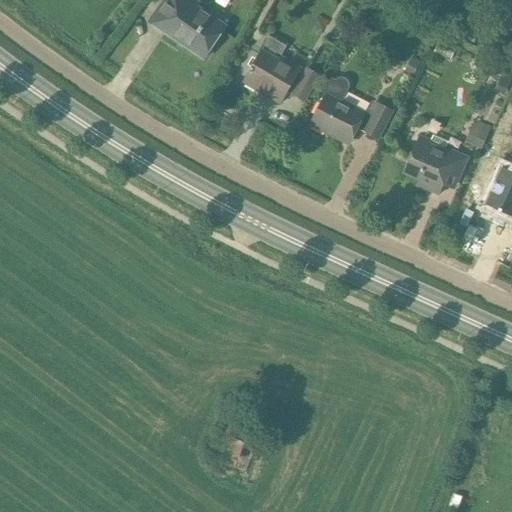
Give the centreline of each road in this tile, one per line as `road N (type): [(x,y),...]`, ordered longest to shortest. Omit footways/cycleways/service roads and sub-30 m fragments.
road 1 (residential): [(511,303),(264,191),(110,105),(0,21)]
road 2 (secondary): [(511,340),(253,228),(0,70)]
